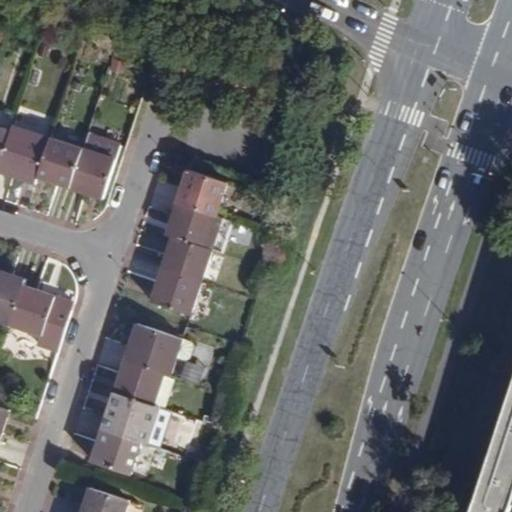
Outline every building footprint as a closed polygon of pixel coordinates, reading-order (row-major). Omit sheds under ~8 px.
[(18,136),(4,176),(27,184),(30,177),(43,182),(45,174),(46,173),(54,148),(36,142),(39,135),(21,128),(18,136)] [(18,136),(0,130),(0,174),(4,176),(18,136)] [(57,141),(39,135),(36,142),(54,148),(57,141)] [(95,137),(90,152),(76,193),(97,200),(100,192),(111,195),(127,148),(95,137)] [(76,193),(90,152),(57,141),(54,148),(46,173),(45,174),(46,174),(56,177),(53,185),(76,193)] [(193,177),(196,168),(189,166),(186,174),(193,177)] [(186,174),(178,199),(219,212),(230,179),(196,168),(193,177),(186,174)] [(45,174),(43,182),(53,185),(56,177),(46,174),(45,174)] [(40,189),(43,182),(30,177),(27,184),(40,189)] [(100,192),(97,200),(108,204),(111,195),(100,192)] [(235,218),(219,212),(178,199),(170,223),(177,226),(175,234),(184,237),(214,247),(225,251),(235,218)] [(167,232),(175,234),(177,226),(170,223),(167,232)] [(184,237),(175,234),(171,244),(181,247),(184,237)] [(214,247),(184,237),(181,247),(171,244),(164,267),(203,279),(214,247)] [(203,279),(164,267),(157,288),(167,291),(163,301),(192,311),(203,279)] [(0,325),(11,329),(25,287),(27,281),(5,273),(2,281),(0,279),(0,325)] [(25,287),(11,329),(43,340),(41,345),(62,353),(76,312),(72,311),(74,304),(57,298),(55,304),(45,301),(47,294),(25,287)] [(167,291),(157,288),(153,298),(163,301),(167,291)] [(57,298),(47,294),(45,301),(55,304),(57,298)] [(141,341),(146,326),(138,323),(133,338),(141,341)] [(126,359),(165,372),(172,374),(178,357),(171,355),(177,337),(146,326),(141,341),(133,338),(126,359)] [(171,355),(178,357),(185,360),(191,357),(194,348),(192,341),(177,337),(171,355)] [(165,372),(126,359),(119,381),(126,384),(123,393),(155,404),(155,402),(165,373),(165,372)] [(202,381),(204,365),(187,362),(184,379),(202,381)] [(177,377),(165,373),(155,402),(167,406),(177,377)] [(116,391),(123,393),(126,384),(119,381),(116,391)] [(511,390),(471,511),(508,511),(511,501),(511,390)] [(119,406),(123,393),(116,391),(111,404),(119,406)] [(104,427),(143,440),(151,443),(156,425),(148,423),(155,404),(123,393),(119,406),(111,404),(104,427)] [(156,425),(163,406),(155,404),(148,423),(156,425)] [(0,422),(7,425),(12,410),(5,408),(0,422)] [(132,472),(143,440),(104,427),(97,448),(104,451),(100,461),(132,472)] [(104,451),(97,448),(93,459),(100,461),(104,451)] [(97,502),(100,492),(91,489),(88,498),(97,502)] [(88,498),(83,511),(128,511),(132,502),(100,492),(97,502),(88,498)]
